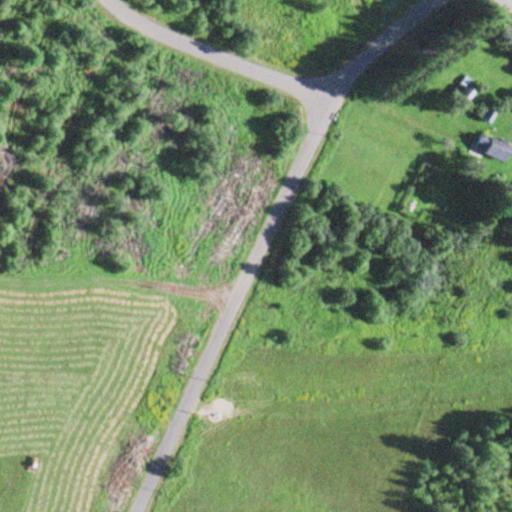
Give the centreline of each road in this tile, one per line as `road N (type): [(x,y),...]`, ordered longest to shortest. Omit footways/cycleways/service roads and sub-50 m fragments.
road 1 (residential): [(141,511),(330,101),(435,0)]
road 2 (residential): [(330,101),(118,15),(106,0)]
